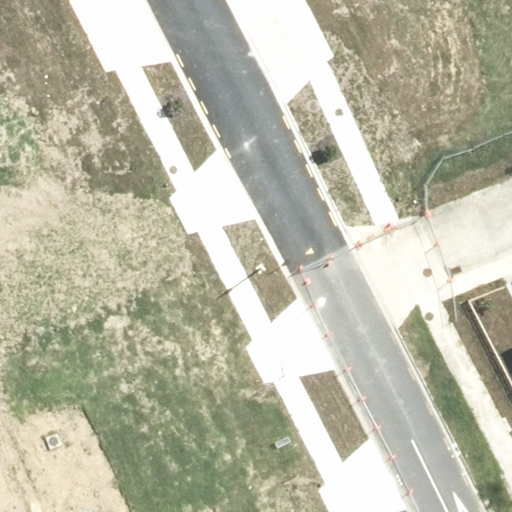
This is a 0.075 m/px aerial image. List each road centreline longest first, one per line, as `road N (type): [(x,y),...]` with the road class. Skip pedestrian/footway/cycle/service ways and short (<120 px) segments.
road 1 (residential): [(335,287),(187,0)]
road 2 (residential): [(450,511),(335,287)]
road 3 (residential): [(511,218),(335,287)]
